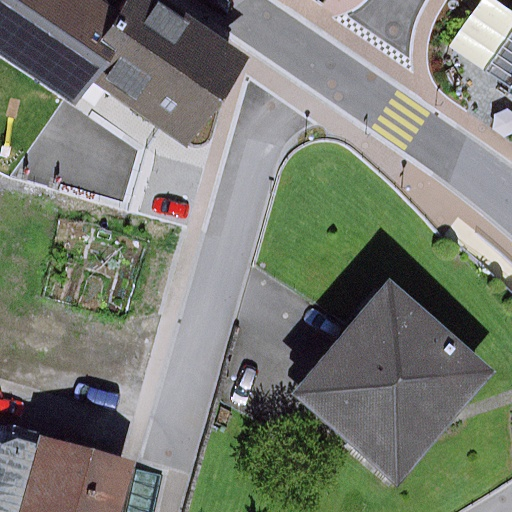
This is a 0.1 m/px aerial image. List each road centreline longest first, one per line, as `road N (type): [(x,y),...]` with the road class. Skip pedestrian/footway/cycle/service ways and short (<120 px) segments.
road 1 (unclassified): [(304,55),(262,126),(169,463)]
road 2 (residential): [(342,84),(511,199)]
